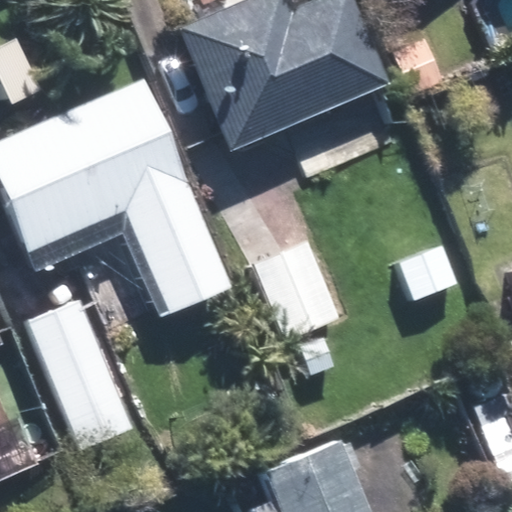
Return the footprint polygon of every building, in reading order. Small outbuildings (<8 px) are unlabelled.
[(231,0),(174,25),(227,145),(387,75),(354,0),(315,0),(293,10),(288,0),(231,0)] [(438,77),(420,35),(389,48),(408,90),(438,77)] [(228,281),(141,75),(0,134),(0,190),(33,269),(124,231),(158,311),(228,281)] [(338,315),(305,238),(274,251),(249,262),(282,339),(338,315)] [(441,243),(396,260),(410,298),(455,282),(441,243)] [(28,317),(25,319),(77,448),(130,426),(77,298),(28,317)] [(511,437),(511,407),(501,412),(511,437)] [(0,475),(35,459),(15,415),(0,421),(0,475)] [(369,511),(337,435),(259,467),(270,494),(248,503),(251,511),(369,511)]
